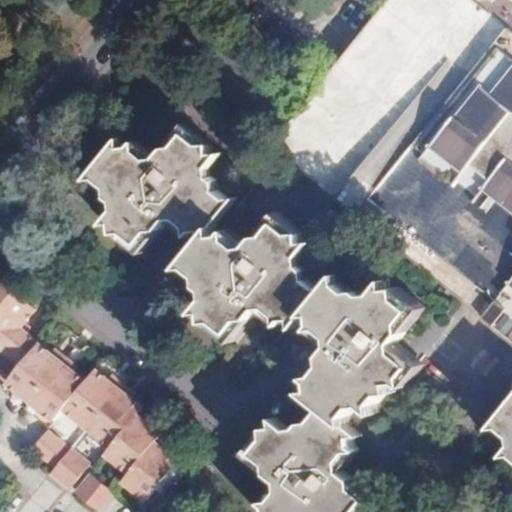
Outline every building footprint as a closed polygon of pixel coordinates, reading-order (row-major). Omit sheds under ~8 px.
[(374,0),(358,0),(368,8),(374,0)] [(456,115),(426,148),(461,175),(470,165),(489,180),(481,189),(511,214),(511,280),(509,285),(511,287),(511,68),(492,92),(481,86),(456,115)] [(201,275),(202,285),(207,289),(208,298),(196,313),(206,312),(207,321),(233,343),(262,309),(273,318),(282,325),(286,321),(296,320),(298,327),(307,316),(317,316),(319,324),(315,329),(321,334),(335,346),(310,376),(309,377),(316,382),(317,400),(318,401),(320,413),(312,423),(302,425),(299,429),(288,430),(275,419),(275,429),(267,429),(246,456),(265,472),(277,482),(274,486),(261,502),(266,506),(267,511),(361,511),(374,497),(365,490),(345,474),(362,454),(353,447),(352,439),(361,436),(349,426),(348,417),(357,405),(365,404),(372,410),(374,411),(374,403),(382,393),(391,391),(391,383),(400,381),(405,386),(423,364),(396,343),(425,308),(400,288),(389,288),(387,279),(376,294),(367,295),(362,290),(353,292),(343,284),(340,273),(329,286),(316,285),(308,278),(308,270),(302,265),(302,255),(314,241),(305,241),(303,231),(278,211),(250,244),(229,227),(227,231),(216,232),(215,223),(236,196),(227,197),(217,189),(216,181),(209,175),(208,167),(220,152),(211,152),(208,143),(182,122),(155,156),(134,139),(130,145),(120,146),(118,136),(86,176),(95,176),(106,185),(107,194),(112,198),(113,208),(103,221),(111,221),(112,232),(138,253),(166,219),(174,226),(186,236),(191,230),(201,230),(202,241),(182,266),(184,267),(192,267),(201,275)] [(0,285),(0,381),(3,384),(27,403),(51,422),(61,409),(84,428),(108,447),(103,454),(125,473),(119,481),(142,500),(174,460),(150,441),(158,432),(135,414),(139,408),(114,388),(91,370),(82,382),(58,363),(34,344),(14,329),(30,310),(9,293),(0,285)] [(511,402),(493,426),(503,427),(511,434),(511,440),(511,444),(504,454),(511,453),(511,402)] [(43,432),(28,452),(51,470),(47,475),(65,490),(85,465),(66,450),(43,432)] [(94,511),(109,494),(89,477),(74,497),(93,511),(94,511)]
